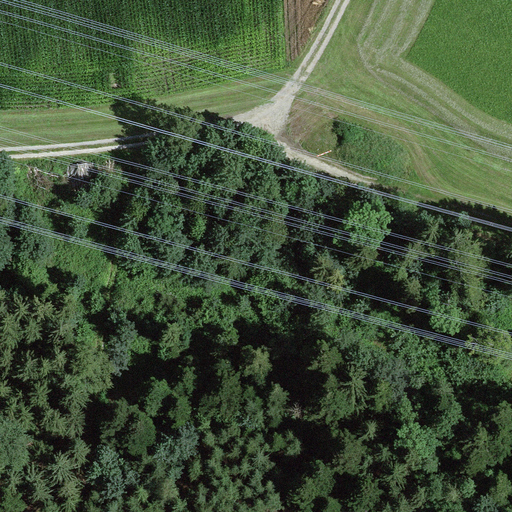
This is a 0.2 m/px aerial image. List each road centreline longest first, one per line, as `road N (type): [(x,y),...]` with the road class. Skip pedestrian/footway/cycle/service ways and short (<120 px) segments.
road 1 (track): [(0,154),(251,123),(298,81),(341,0)]
road 2 (track): [(511,245),(291,153),(251,123)]
